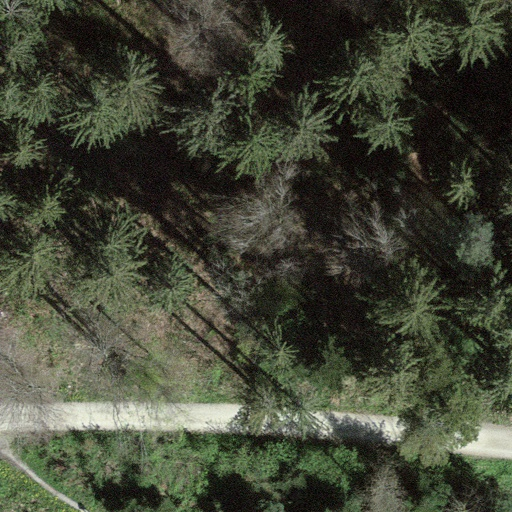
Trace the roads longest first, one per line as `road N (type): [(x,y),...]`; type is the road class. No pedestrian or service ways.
road 1 (track): [(511,457),(0,410)]
road 2 (track): [(86,412),(171,511)]
